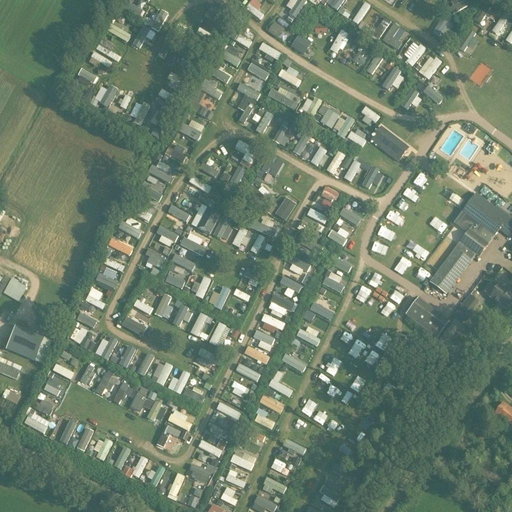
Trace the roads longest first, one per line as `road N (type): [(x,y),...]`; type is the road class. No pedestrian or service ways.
road 1 (unclassified): [(385,511),(511,341)]
road 2 (unclassified): [(149,511),(0,437)]
road 3 (track): [(188,453),(166,459),(81,405)]
